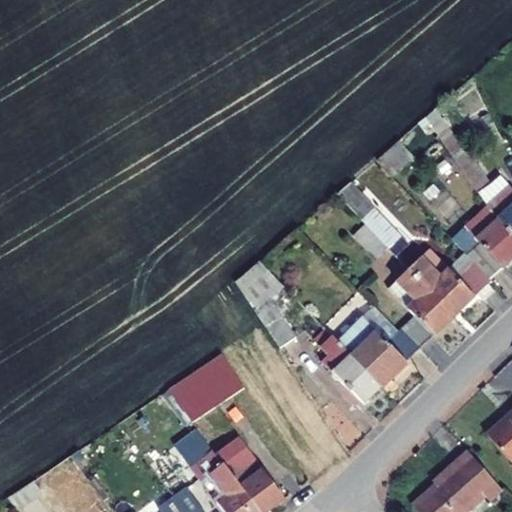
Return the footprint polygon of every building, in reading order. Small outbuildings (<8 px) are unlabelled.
[(452,141),(496,207),(511,224),(511,191),(507,196),(499,184),(477,151),(475,153),(462,134),(452,141)] [(399,142),(380,158),(394,175),(413,160),(399,142)] [(511,178),(509,175),(499,184),(507,196),(511,191),(511,178)] [(361,182),(346,195),(355,204),(370,192),(361,182)] [(511,268),(511,224),(496,207),(461,240),(476,255),(499,279),(511,268)] [(368,217),(375,225),(398,248),(406,256),(418,244),(389,214),(387,216),(378,208),(368,217)] [(375,225),(364,236),(386,259),(398,248),(375,225)] [(459,271),(439,251),(419,270),(464,316),(501,281),(499,279),(476,255),(459,271)] [(269,262),(246,282),(290,348),(306,338),(281,298),(294,287),(269,262)] [(425,318),(409,333),(427,352),(464,316),(419,270),(398,290),(425,318)] [(383,306),(347,343),(391,388),(427,352),(409,333),(383,306)] [(337,356),(331,363),(373,405),(391,388),(347,343),(334,329),(322,340),(337,356)] [(232,354),(177,391),(186,403),(197,417),(238,388),(253,409),(264,401),(232,354)] [(177,391),(154,407),(162,419),(186,403),(177,391)] [(150,410),(128,425),(134,432),(155,418),(150,410)] [(511,422),(497,436),(511,452),(511,422)] [(128,425),(79,457),(119,509),(135,497),(113,467),(145,447),(134,432),(128,425)] [(206,430),(185,446),(233,511),(269,511),(221,448),(206,430)] [(227,443),(221,448),(269,511),(279,511),(296,500),(256,448),(227,443)] [(178,451),(159,465),(175,486),(194,472),(178,451)] [(456,478),(423,507),(427,511),(480,511),(495,498),(500,504),(511,492),(511,489),(478,452),(452,474),(456,478)] [(42,482),(17,499),(26,511),(51,494),(42,482)] [(194,511),(184,498),(169,509),(170,511),(194,511)]
